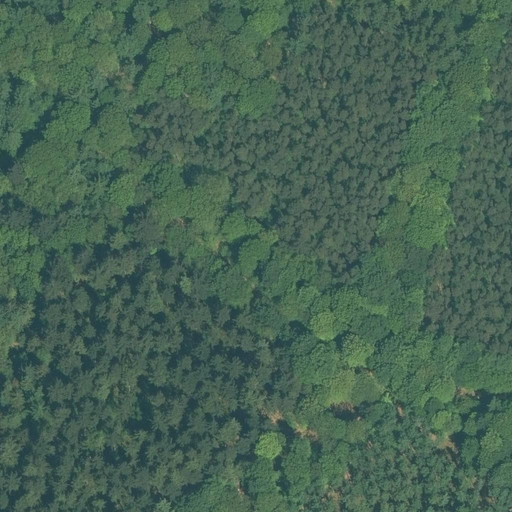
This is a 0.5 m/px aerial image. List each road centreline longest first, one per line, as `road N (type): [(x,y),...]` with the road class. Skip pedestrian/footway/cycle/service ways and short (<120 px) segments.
road 1 (track): [(216,511),(354,385),(383,347)]
road 2 (track): [(383,347),(442,383),(511,390)]
